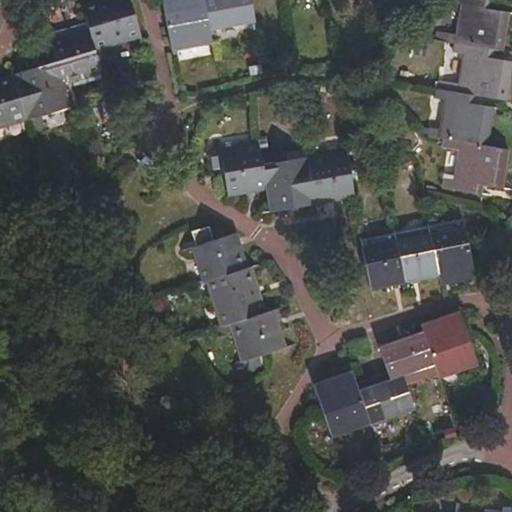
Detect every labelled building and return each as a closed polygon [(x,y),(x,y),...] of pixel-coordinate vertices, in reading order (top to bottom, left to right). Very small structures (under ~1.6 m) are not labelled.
[(0,77),(0,125),(15,121),(16,125),(64,110),(56,85),(94,73),(88,51),(133,38),(121,0),(97,0),(73,8),(80,29),(41,41),(47,62),(5,74),(2,77),(0,77)] [(156,0),(163,51),(204,46),(202,28),(249,21),(246,0),(156,0)] [(433,179),(430,191),(463,196),(464,187),(492,190),(498,152),(476,149),(481,109),(459,105),(460,96),(496,103),(501,65),(477,62),(477,53),(493,54),(499,13),(472,8),(474,1),(466,0),(441,0),(440,7),(450,8),(443,56),(452,57),(447,93),(425,90),(424,102),(434,103),(428,142),(449,146),(443,181),(433,179)] [(256,193),(259,217),(309,210),(309,204),(348,198),(341,155),(302,160),(301,158),(253,164),(250,147),(211,151),(218,199),(256,193)] [(220,327),(231,363),(274,350),(264,313),(253,315),(241,271),(236,270),(226,236),(204,243),(199,228),(181,234),(184,248),(180,251),(190,284),(196,286),(209,331),(220,327)] [(352,249),(359,291),(427,278),(428,285),(463,278),(455,231),(352,249)] [(318,443),(403,413),(393,381),(424,370),(428,382),(467,369),(450,317),(411,331),(412,337),(368,353),(379,383),(348,394),(340,374),(300,388),(318,443)]
